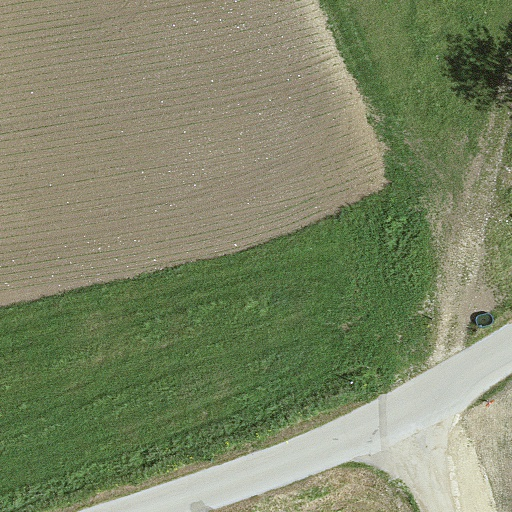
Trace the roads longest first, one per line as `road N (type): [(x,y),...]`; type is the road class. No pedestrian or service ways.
road 1 (unclassified): [(511,343),(417,408),(136,511)]
road 2 (track): [(417,408),(511,68)]
